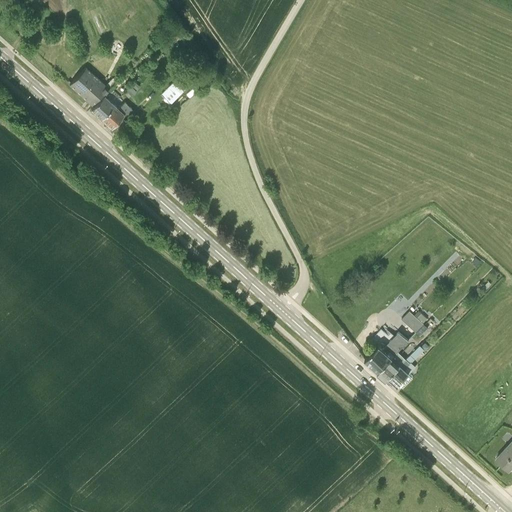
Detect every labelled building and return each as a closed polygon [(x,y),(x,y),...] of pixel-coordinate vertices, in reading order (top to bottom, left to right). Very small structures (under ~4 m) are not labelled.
[(86,65),(76,76),(69,84),(91,104),(90,106),(91,107),(93,105),(93,106),(103,95),(104,95),(109,89),(117,80),(115,78),(114,79),(113,77),(106,85),(86,65)] [(132,96),(137,91),(136,90),(140,86),(135,82),(127,91),(130,94),(132,96)] [(172,82),(162,93),(170,102),(180,92),(178,90),(179,89),(172,82)] [(93,105),(91,107),(101,117),(114,103),(109,99),(114,93),(109,89),(104,95),(103,95),(93,106),(93,105)] [(114,103),(101,117),(111,127),(118,119),(123,114),(126,116),(133,108),(125,101),(119,108),(114,103)] [(402,318),(416,332),(424,324),(423,323),(428,318),(419,310),(415,315),(410,310),(402,318)] [(424,324),(416,332),(420,336),(428,328),(424,324)] [(399,350),(409,340),(400,332),(385,349),(379,343),(364,359),(378,371),(377,371),(378,371),(399,350)] [(420,345),(406,358),(386,379),(389,381),(392,381),(392,380),(397,385),(404,378),(416,366),(412,361),(424,349),(420,345)] [(399,350),(378,371),(378,372),(379,371),(380,373),(379,373),(386,379),(406,358),(399,350)] [(509,469),(511,466),(511,440),(496,458),(509,469)]
